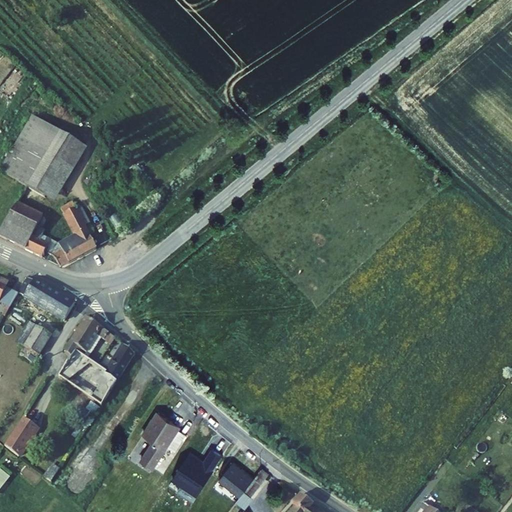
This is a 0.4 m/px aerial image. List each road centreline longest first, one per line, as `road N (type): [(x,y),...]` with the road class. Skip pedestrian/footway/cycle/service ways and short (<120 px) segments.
road 1 (tertiary): [(101,284),(147,263),(462,0)]
road 2 (unclassified): [(101,284),(123,328),(205,406),(349,511)]
road 3 (track): [(101,284),(0,437)]
